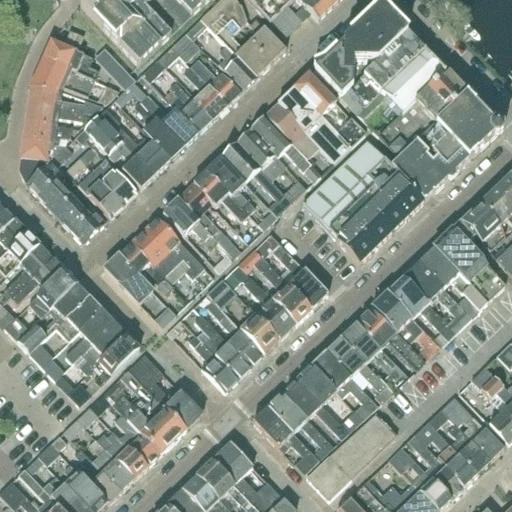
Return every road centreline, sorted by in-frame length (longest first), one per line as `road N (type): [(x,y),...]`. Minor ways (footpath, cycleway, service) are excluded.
road 1 (residential): [(227,422),(511,155)]
road 2 (residential): [(511,114),(398,0)]
road 3 (residential): [(132,511),(227,422)]
road 4 (residential): [(308,511),(227,422)]
